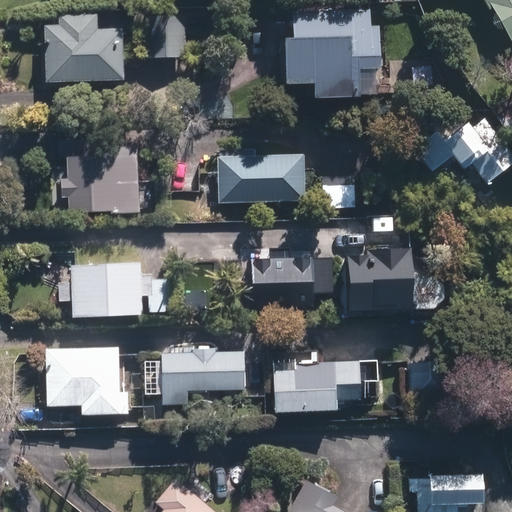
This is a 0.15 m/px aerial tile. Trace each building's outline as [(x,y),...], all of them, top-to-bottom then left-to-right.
[(511,0),(486,0),(494,12),(497,9),(511,36),(511,0)] [(321,103),(364,101),(363,71),(383,70),(382,30),(372,29),(371,10),(295,13),(296,41),(291,41),(292,89),(321,88),(321,103)] [(125,80),(123,29),(97,30),(96,13),(58,14),(58,24),(45,25),(46,82),(125,80)] [(185,16),(145,17),(146,58),(186,57),(185,16)] [(511,132),(511,104),(500,112),(511,132)] [(511,165),(511,150),(485,117),(474,125),(471,122),(449,141),(440,129),(416,149),(437,174),(457,157),(469,171),(475,167),(490,184),(511,165)] [(198,194),(199,133),(166,132),(165,193),(198,194)] [(107,157),(106,141),(77,141),(77,157),(71,158),(71,179),(64,179),(64,198),(71,197),(72,212),(119,211),(118,157),(107,157)] [(259,157),(259,150),(223,150),(223,158),(220,158),(220,204),(311,202),(310,156),(259,157)] [(348,254),(350,310),(417,308),(415,250),(412,250),(412,247),(368,248),(368,253),(348,254)] [(288,257),(288,251),(270,251),(271,257),(249,257),(250,307),(312,306),(312,293),(332,293),(331,256),(288,257)] [(71,316),(144,315),(143,296),(147,296),(147,309),(167,308),(166,277),(151,277),(151,273),(142,273),(142,266),(134,266),(134,263),(70,264),(71,316)] [(48,350),(50,407),(85,405),(85,416),(125,415),(123,348),(48,350)] [(161,352),(162,405),(248,402),(247,350),(161,352)] [(274,413),(337,411),(337,400),(362,400),(361,362),(288,364),(288,369),(273,370),(274,413)] [(435,362),(410,362),(410,391),(435,391),(435,362)] [(414,511),(456,511),(456,502),(486,501),(484,471),(412,474),(414,511)] [(345,511),(336,507),(341,497),(308,479),(289,511),(345,511)] [(220,511),(183,481),(162,505),(167,509),(163,511),(220,511)]
